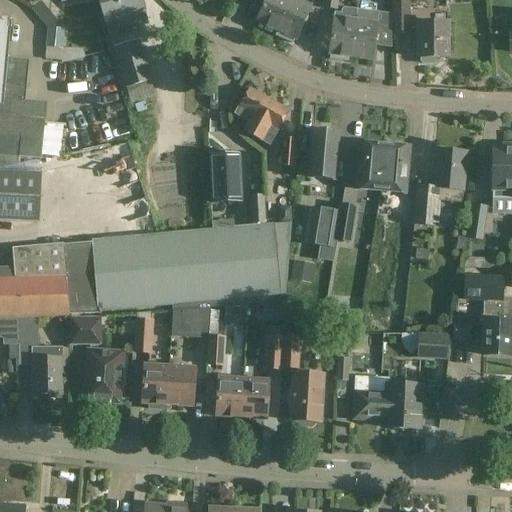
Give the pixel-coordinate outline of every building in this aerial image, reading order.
[(144,13),(140,0),(99,0),(107,25),(108,24),(111,35),(147,24),(143,13),(144,13)] [(275,33),(289,0),(266,0),(256,24),(275,33)] [(293,0),(289,0),(275,33),(277,34),(275,38),(292,45),(293,41),(295,42),(311,8),(293,0)] [(337,0),(322,0),(322,8),(336,10),(337,0)] [(391,0),(391,33),(409,33),(408,0),(391,0)] [(356,21),(355,21),(357,10),(344,8),(341,10),(341,14),(334,13),(328,56),(330,57),(330,61),(348,63),(348,59),(351,60),(356,21)] [(0,157),(41,161),(46,104),(24,102),(28,62),(7,60),(11,20),(0,19),(0,157)] [(378,24),(356,21),(351,60),(372,63),(378,24)] [(436,63),(436,59),(448,59),(448,24),(418,24),(419,60),(422,60),(422,63),(424,66),(434,66),(436,63)] [(47,29),(46,48),(62,49),(62,48),(64,30),(56,29),(47,29)] [(152,83),(138,42),(113,50),(131,105),(154,97),(150,83),(152,83)] [(250,91),(236,115),(249,123),(244,132),(262,143),(266,136),(273,139),(288,113),(250,91)] [(317,134),(313,133),(309,179),(333,181),(337,136),(333,135),(330,132),(320,131),(317,134)] [(294,168),(297,140),(283,139),(280,167),(294,168)] [(381,193),(385,148),(381,147),(378,144),(368,144),(365,146),(361,146),(357,191),(381,193)] [(385,148),(381,193),(405,195),(408,150),(404,149),(401,146),(392,146),(389,148),(385,148)] [(502,149),(493,149),(492,200),(511,200),(511,146),(502,146),(502,149)] [(437,227),(439,203),(461,205),(462,192),(463,192),(467,155),(437,152),(433,187),(416,185),(413,224),(437,227)] [(238,157),(227,158),(226,154),(216,155),(216,158),(213,159),(215,191),(216,191),(217,203),(240,201),(240,189),(241,189),(238,157)] [(110,175),(130,168),(126,159),(106,166),(110,175)] [(0,223),(38,225),(41,175),(0,172),(0,223)] [(361,195),(360,228),(388,229),(389,196),(361,195)] [(251,224),(265,223),(263,198),(249,199),(251,224)] [(472,205),(468,237),(481,239),(486,207),(472,205)] [(336,242),(337,242),(351,244),(356,209),(341,207),(339,215),(336,242)] [(312,211),(308,246),(322,248),(320,261),(334,263),(337,242),(336,242),(339,215),(312,211)] [(0,318),(4,318),(21,318),(38,318),(38,316),(69,315),(100,314),(100,311),(281,295),(275,228),(96,243),(17,250),(19,280),(0,281),(0,318)] [(384,269),(391,239),(379,236),(372,266),(384,269)] [(462,248),(462,258),(496,258),(496,248),(462,248)] [(496,266),(459,264),(458,275),(496,277),(496,266)] [(511,300),(502,300),(503,279),(466,278),(465,301),(485,302),(483,357),(511,357),(511,300)] [(211,314),(174,312),(173,332),(210,334),(211,314)] [(5,345),(22,345),(21,318),(4,318),(5,340),(5,345)] [(38,318),(21,318),(22,345),(39,345),(38,318)] [(70,348),(100,348),(100,320),(70,320),(70,348)] [(150,356),(153,322),(136,321),(134,355),(150,356)] [(397,340),(409,339),(408,322),(396,323),(397,340)] [(454,325),(454,341),(475,342),(476,325),(454,325)] [(448,335),(418,334),(417,359),(447,361),(448,335)] [(208,336),(206,366),(222,368),(224,338),(208,336)] [(267,369),(282,370),(284,338),(269,337),(267,369)] [(300,339),(284,338),(282,370),(298,371),(300,339)] [(62,361),(61,350),(33,351),(33,363),(34,363),(35,397),(62,396),(61,361),(62,361)] [(111,404),(111,403),(119,404),(122,356),(90,354),(87,402),(95,402),(95,403),(98,405),(101,406),(105,407),(108,406),(111,404)] [(348,382),(349,359),(337,359),(336,382),(348,382)] [(171,368),(145,367),(143,405),(150,406),(150,410),(165,412),(165,407),(168,407),(171,368)] [(171,368),(168,407),(193,409),(196,370),(171,368)] [(294,375),(291,423),(297,423),(297,425),(300,428),(312,429),(315,426),(315,424),(322,425),(325,377),(294,375)] [(242,420),(244,381),(219,379),(217,418),(242,420)] [(244,381),(242,420),(267,421),(270,383),(244,381)] [(388,395),(387,423),(386,429),(420,431),(422,388),(389,386),(388,395)] [(387,423),(388,395),(356,393),(355,421),(387,423)]
